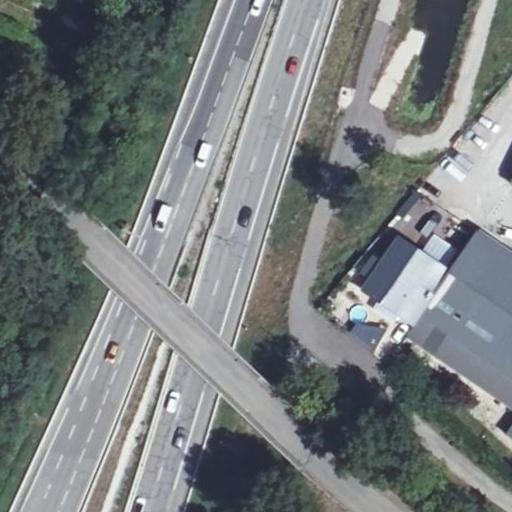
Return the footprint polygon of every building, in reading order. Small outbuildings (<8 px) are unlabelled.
[(511,175),(501,193),(511,199),(511,175)] [(373,279),(366,290),(356,305),(392,328),(394,326),(408,334),(406,337),(398,349),(511,423),(511,438),(506,447),(511,451),(511,270),(468,241),(440,284),(440,285),(434,294),(420,285),(426,276),(390,253),(373,279)] [(357,284),(366,290),(373,279),(364,273),(357,284)] [(434,294),(440,285),(440,284),(426,276),(420,285),(434,294)] [(406,337),(408,334),(394,326),(392,328),(406,337)]
